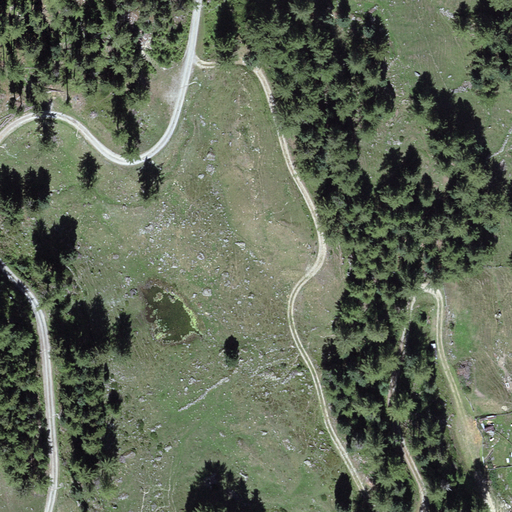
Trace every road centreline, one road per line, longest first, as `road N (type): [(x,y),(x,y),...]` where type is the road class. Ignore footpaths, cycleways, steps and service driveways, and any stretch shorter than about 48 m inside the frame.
road 1 (track): [(192,58),(251,64),(261,74),(322,245),(296,289),(293,344),(375,511)]
road 2 (track): [(417,511),(422,502),(410,462),(386,413),(413,297),(424,288),(435,292),(439,348),(490,511)]
road 3 (track): [(0,137),(32,115),(62,115),(117,158),(153,151),(172,125),(192,58),(193,0)]
road 4 (track): [(47,511),(44,335),(37,312),(0,266)]
